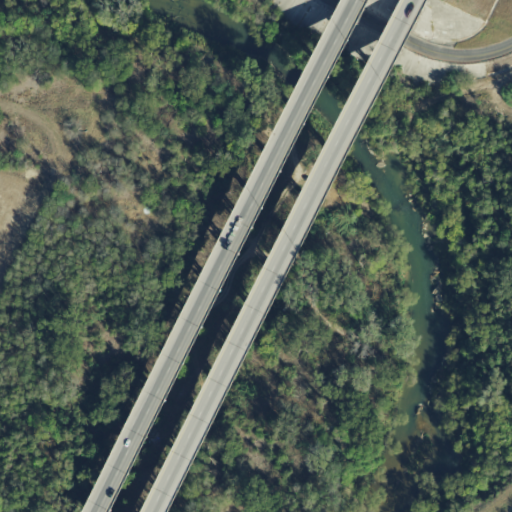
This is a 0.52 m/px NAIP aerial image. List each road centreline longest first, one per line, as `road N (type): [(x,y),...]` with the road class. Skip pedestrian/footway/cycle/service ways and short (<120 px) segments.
road 1 (motorway): [(152,511),(411,0)]
road 2 (motorway): [(355,0),(98,511)]
road 3 (tertiary): [(320,0),(436,55),(480,63),(511,52)]
